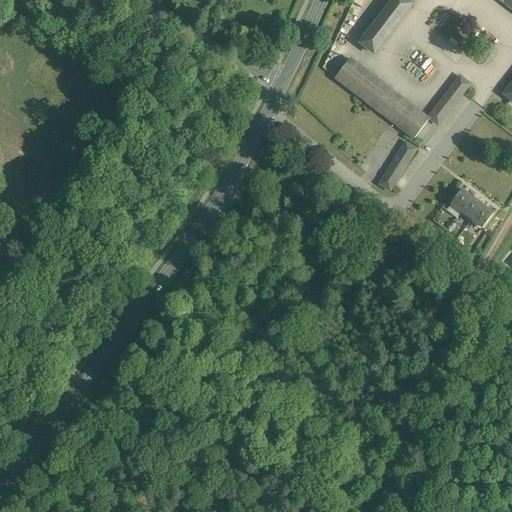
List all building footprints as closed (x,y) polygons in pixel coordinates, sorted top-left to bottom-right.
[(404,0),(394,0),(361,44),(374,54),(411,5),(404,0)] [(429,120),(350,59),(335,78),(414,139),(429,120)] [(460,78),(454,87),(462,93),(469,85),(460,78)] [(454,87),(448,94),(456,101),(462,93),(454,87)] [(448,94),(442,102),(450,109),(456,101),(448,94)] [(442,102),(436,110),(444,117),(450,109),(442,102)] [(436,110),(429,118),(438,125),(444,117),(436,110)] [(389,128),(398,136),(401,132),(391,125),(389,128)] [(405,142),(378,185),(390,192),(417,150),(405,142)] [(493,214),(462,190),(451,205),(461,212),(482,229),(493,214)] [(461,212),(451,205),(446,211),(456,219),(461,212)]
